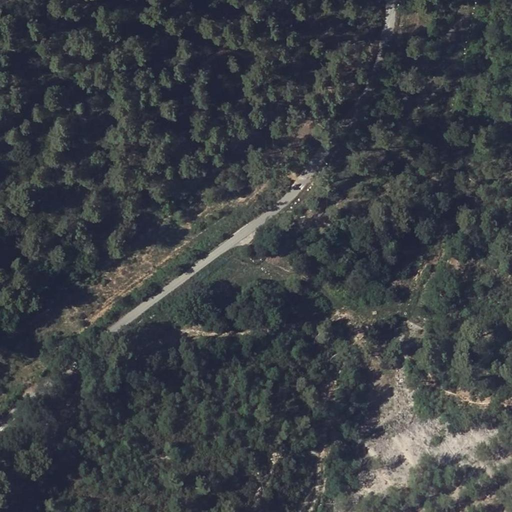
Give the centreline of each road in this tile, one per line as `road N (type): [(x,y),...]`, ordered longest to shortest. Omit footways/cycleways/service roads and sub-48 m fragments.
road 1 (residential): [(0,423),(108,332),(283,207),(362,120),(384,67),(395,0)]
road 2 (track): [(253,228),(310,281),(401,403)]
